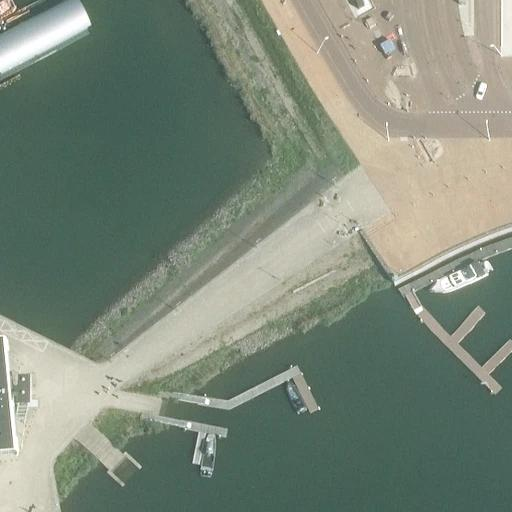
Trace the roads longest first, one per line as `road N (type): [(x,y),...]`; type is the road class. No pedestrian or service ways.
road 1 (unclassified): [(488,125),(392,121),(368,101),(309,0)]
road 2 (tertiary): [(488,0),(488,125)]
